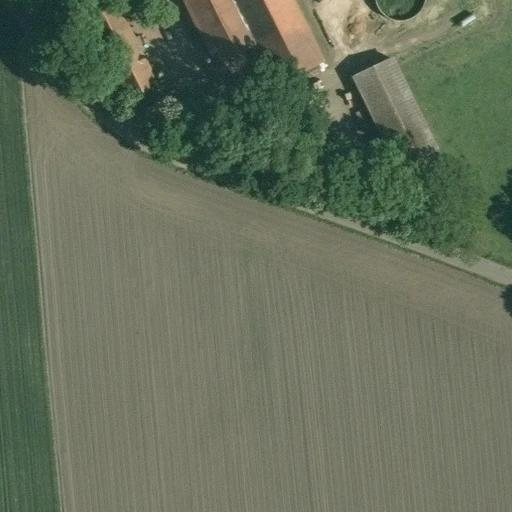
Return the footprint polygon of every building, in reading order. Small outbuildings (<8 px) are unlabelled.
[(268,0),(153,0),(155,3),(160,0),(183,0),(216,66),(255,47),(283,33),(285,32),(268,0)] [(303,23),(291,0),(268,0),(285,32),(303,23)] [(425,5),(425,0),(375,0),(377,6),(383,15),(391,20),(401,22),(411,20),(419,14),(425,5)] [(158,87),(117,7),(85,23),(126,103),(158,87)] [(285,32),(283,33),(255,47),(275,87),(323,63),(303,23),(285,32)] [(393,59),(354,78),(398,169),(437,150),(393,59)] [(262,104),(174,101),(173,129),(262,133),(262,104)]
